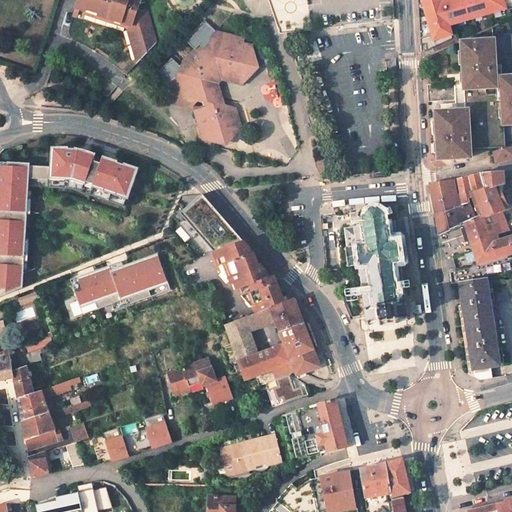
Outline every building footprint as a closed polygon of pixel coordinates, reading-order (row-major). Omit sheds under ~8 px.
[(125,22),(134,59),(154,38),(146,10),(140,11),(138,8),(138,4),(144,3),(142,0),(75,0),(73,8),(107,19),(108,17),(125,22)] [(440,0),(416,0),(419,44),(425,44),(425,51),(451,39),(448,26),(511,6),(511,0),(449,0),(441,2),(440,0)] [(248,40),(219,31),(207,19),(190,35),(198,44),(181,59),(173,51),(160,64),(171,75),(173,91),(180,93),(178,99),(187,102),(196,95),(202,97),(204,104),(192,106),(197,127),(194,127),(196,136),(210,139),(210,143),(228,149),(232,137),(232,135),(240,129),(240,126),(234,107),(218,103),(215,86),(213,85),(212,80),(217,75),(221,77),(222,82),(241,87),(251,79),(249,67),(256,62),(252,47),(246,45),(248,40)] [(428,85),(429,102),(456,100),(456,112),(435,113),(438,158),(469,156),(468,148),(504,146),(502,123),(511,122),(511,77),(497,78),(496,56),(494,56),(492,27),(489,28),(461,41),(464,82),(428,85)] [(156,44),(154,38),(134,59),(137,63),(156,44)] [(137,63),(134,59),(124,70),(128,73),(137,63)] [(259,73),(256,62),(249,67),(251,79),(259,73)] [(511,145),(492,152),(493,157),(494,163),(497,162),(511,157),(511,145)] [(80,154),(58,153),(50,153),(48,172),(28,171),(27,184),(76,186),(80,187),(79,191),(121,207),(136,172),(102,161),(101,165),(94,163),(95,159),(80,154)] [(0,298),(22,291),(27,184),(28,171),(28,168),(0,166),(0,298)] [(507,208),(497,182),(503,182),(502,171),(479,174),(484,189),(470,193),(472,198),(476,216),(498,210),(507,208)] [(469,204),(468,199),(472,198),(470,193),(484,189),(479,174),(456,179),(460,194),(463,206),(469,204)] [(460,194),(457,195),(453,180),(429,183),(432,203),(434,214),(463,206),(460,194)] [(212,253),(242,242),(205,198),(178,216),(212,253)] [(434,214),(439,235),(463,223),(473,217),(469,204),(463,206),(434,214)] [(400,260),(408,258),(408,259),(410,259),(410,258),(412,258),(411,256),(409,256),(408,242),(409,241),(409,240),(407,240),(407,239),(405,239),(403,223),(402,221),(395,222),(395,220),(393,220),(393,219),(391,219),(391,220),(383,221),(382,215),(384,215),(383,212),(381,213),(377,210),(377,207),(375,207),(374,209),(369,210),(368,208),(366,208),(367,210),(363,216),(361,216),(360,216),(361,218),(363,218),(363,224),(355,226),(355,223),(353,224),(353,226),(352,226),(352,228),(344,228),(346,246),(345,247),(345,248),(343,248),(343,250),(344,250),(346,264),(345,264),(345,267),(347,267),(347,269),(350,269),(349,266),(356,265),(357,277),(359,276),(360,284),(358,284),(359,288),(361,288),(362,294),(360,295),(360,298),(362,297),(363,305),(361,306),(362,311),(364,312),(365,321),(363,322),(364,325),(366,325),(366,326),(369,325),(369,323),(375,323),(376,325),(377,325),(377,326),(396,322),(397,321),(397,320),(404,319),(405,321),(408,321),(407,319),(409,318),(409,316),(407,315),(405,305),(407,305),(407,300),(405,300),(403,292),(405,291),(405,288),(403,288),(402,282),(404,281),(403,278),(401,278),(400,271),(402,270),(400,260)] [(511,217),(503,221),(498,210),(476,216),(473,217),(463,223),(470,244),(507,233),(506,229),(511,227),(511,217)] [(212,253),(178,216),(172,220),(205,255),(212,253)] [(507,233),(470,244),(471,249),(464,251),(468,260),(476,262),(477,264),(511,253),(511,258),(511,265),(508,266),(511,275),(511,274),(511,234),(508,236),(507,233)] [(220,273),(226,271),(231,285),(233,284),(238,282),(240,291),(238,291),(240,297),(246,295),(251,308),(253,307),(255,315),(270,309),(284,304),(274,277),(264,281),(263,278),(264,277),(265,277),(265,276),(265,275),(265,274),(264,272),(263,272),(262,271),(261,271),(260,271),(258,268),(255,269),(252,262),(250,263),(247,256),(242,242),(212,253),(220,273)] [(253,254),(247,256),(250,263),(252,262),(255,269),(258,268),(260,271),(258,260),(255,260),(253,254)] [(170,291),(157,256),(124,267),(122,262),(70,281),(79,308),(114,295),(117,301),(146,291),(149,299),(170,291)] [(263,278),(264,281),(274,277),(258,260),(260,271),(261,271),(262,271),(263,272),(264,272),(265,274),(265,275),(265,276),(265,277),(264,277),(263,278)] [(226,271),(220,273),(220,274),(227,281),(231,285),(226,271)] [(506,361),(503,341),(498,342),(491,300),(496,299),(492,275),(459,281),(473,376),(480,381),(492,378),(491,366),(499,365),(499,362),(506,361)] [(35,293),(20,298),(22,303),(36,297),(35,293)] [(240,297),(251,308),(246,295),(240,297)] [(274,319),(276,325),(279,332),(303,324),(294,300),(284,304),(270,309),(274,319)] [(244,319),(249,331),(274,319),(270,309),(255,315),(244,319)] [(257,356),(249,331),(244,319),(224,326),(238,364),(257,356)] [(312,349),(303,324),(279,332),(280,334),(278,334),(280,341),(281,346),(283,345),(288,359),(312,350),(312,349)] [(0,325),(0,381),(13,378),(11,372),(7,359),(5,352),(0,352),(0,341),(1,342),(2,326),(0,325)] [(29,352),(53,342),(50,336),(26,346),(29,352)] [(279,347),(275,348),(281,367),(282,367),(292,363),(289,360),(289,359),(288,359),(283,345),(281,346),(279,347)] [(257,356),(238,364),(240,369),(241,374),(243,381),(281,367),(275,348),(257,356)] [(319,368),(312,349),(312,350),(288,359),(289,359),(289,360),(292,363),(301,365),(304,365),(308,372),(319,368)] [(11,372),(19,370),(15,357),(7,359),(11,372)] [(211,360),(170,374),(178,397),(194,391),(193,388),(203,384),(205,387),(207,386),(214,406),(234,399),(227,379),(218,382),(211,360)] [(34,394),(27,367),(19,370),(11,372),(13,378),(17,400),(34,394)] [(241,374),(233,377),(235,383),(243,381),(241,374)] [(278,387),(272,389),(277,401),(282,399),(284,404),(308,395),(304,386),(294,390),(289,375),(275,380),(278,387)] [(49,398),(71,390),(70,386),(81,382),(79,378),(69,382),(41,392),(44,399),(49,398)] [(277,401),(272,389),(267,391),(273,408),(284,404),(282,399),(277,401)] [(22,424),(49,415),(54,413),(49,398),(44,399),(41,392),(34,394),(17,400),(22,424)] [(295,413),(295,415),(300,434),(295,435),(296,440),(301,439),(306,457),(306,459),(320,455),(320,454),(326,453),(326,454),(334,452),(346,449),(335,401),(318,405),(318,407),(309,410),(309,408),(295,413)] [(73,412),(86,408),(84,403),(72,407),(73,412)] [(172,442),(162,414),(143,421),(146,430),(137,433),(137,432),(123,437),(120,429),(103,434),(113,463),(129,457),(128,453),(146,447),(147,451),(172,442)] [(59,431),(55,432),(49,415),(22,424),(27,451),(58,443),(58,441),(62,440),(59,431)] [(300,434),(295,415),(285,417),(289,435),(291,435),(293,442),(291,442),(296,460),(306,457),(301,439),(296,440),(295,435),(300,434)] [(83,427),(71,431),(76,444),(88,440),(83,427)] [(261,440),(223,449),(229,465),(234,464),(236,474),(255,470),(254,467),(266,465),(267,467),(281,463),(276,440),(262,443),(261,440)] [(52,457),(67,452),(65,447),(51,452),(52,457)] [(128,453),(129,457),(147,451),(146,447),(128,453)] [(223,449),(221,450),(225,466),(227,476),(236,474),(234,464),(229,465),(223,449)] [(32,480),(48,474),(45,454),(29,460),(32,480)] [(414,511),(411,499),(403,500),(402,495),(410,494),(402,460),(383,464),(391,511),(414,511)] [(359,470),(366,511),(391,511),(383,464),(359,470)] [(340,511),(357,509),(351,472),(322,477),(322,479),(311,480),(298,489),(293,484),(285,491),(279,498),(277,501),(279,502),(271,510),(269,511),(340,511)] [(36,506),(37,511),(81,511),(78,494),(56,498),(57,502),(36,506)] [(234,511),(235,499),(208,498),(207,511),(234,511)] [(472,511),(511,511),(511,500),(510,501),(510,505),(505,506),(498,508),(497,505),(472,511)]
